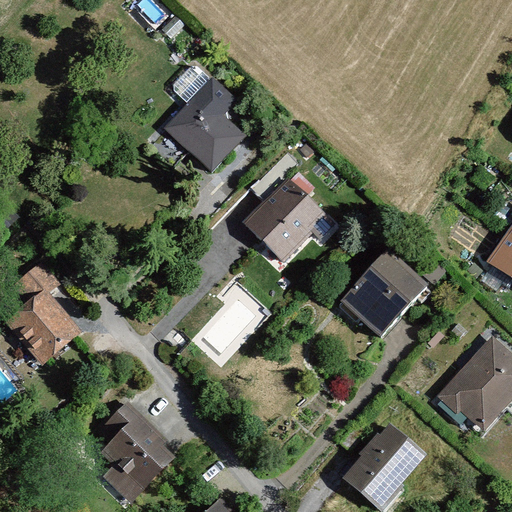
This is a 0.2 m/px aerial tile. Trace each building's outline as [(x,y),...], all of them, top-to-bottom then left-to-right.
[(204,82),(156,134),(206,179),(254,127),(204,82)] [(333,225),(281,181),(240,228),(282,265),(309,234),(318,242),(333,225)] [(511,236),(491,270),(511,283),(511,236)] [(423,291),(377,253),(332,307),(378,346),(423,291)] [(4,329),(37,366),(77,330),(48,298),(63,284),(41,260),(13,284),(31,304),(4,329)] [(511,409),(511,363),(487,341),(432,402),(480,443),(511,409)] [(179,454),(123,409),(89,446),(109,467),(99,478),(132,510),(179,454)] [(376,511),(417,461),(381,432),(338,485),(372,511),(376,511)]
